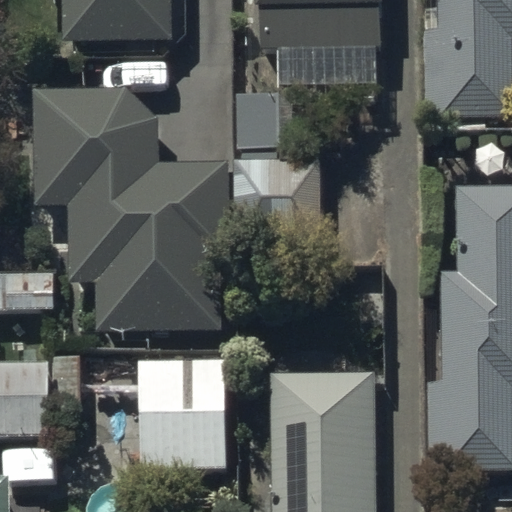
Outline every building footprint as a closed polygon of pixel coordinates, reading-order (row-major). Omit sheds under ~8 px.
[(187,0),(40,0),(41,1),(65,1),(65,50),(188,51),(187,0)] [(385,0),(259,0),(261,57),(386,55),(385,0)] [(511,0),(440,0),(441,30),(423,31),(424,125),(511,124),(511,0)] [(129,97),(36,97),(37,213),(68,213),(69,292),(100,291),(100,338),(221,336),(220,266),(231,266),(231,170),(161,170),(161,128),(129,97)] [(281,101),(240,102),(240,157),(282,156),(281,101)] [(320,249),(320,169),(279,169),(279,161),(242,161),(242,169),(236,169),(237,249),(320,249)] [(511,194),(459,194),(460,280),(443,281),(443,391),(429,392),(430,479),(511,478),(511,194)] [(57,237),(0,237),(0,315),(57,315),(57,237)] [(228,370),(141,369),(143,476),(226,477),(228,370)] [(0,445),(52,445),(51,371),(0,371),(0,445)] [(373,511),(373,380),(272,380),(273,511),(373,511)] [(14,511),(14,482),(0,482),(0,511),(14,511)]
